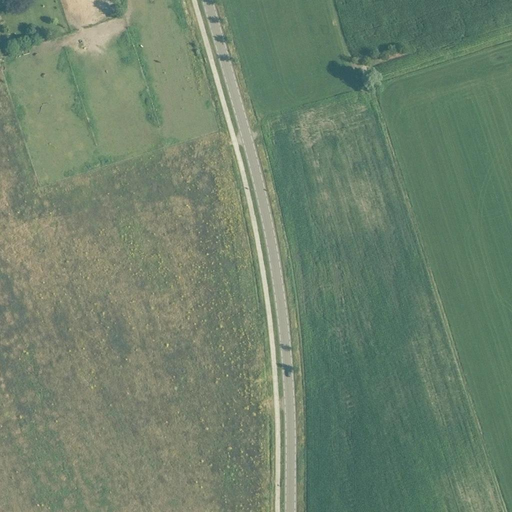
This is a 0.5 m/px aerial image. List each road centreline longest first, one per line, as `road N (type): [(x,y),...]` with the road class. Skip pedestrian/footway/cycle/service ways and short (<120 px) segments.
road 1 (secondary): [(207,0),(247,137),(280,298),(290,511)]
road 2 (residential): [(186,210),(214,322),(223,400),(220,511)]
road 3 (residential): [(0,262),(186,210)]
road 4 (residential): [(89,363),(97,432),(91,511)]
